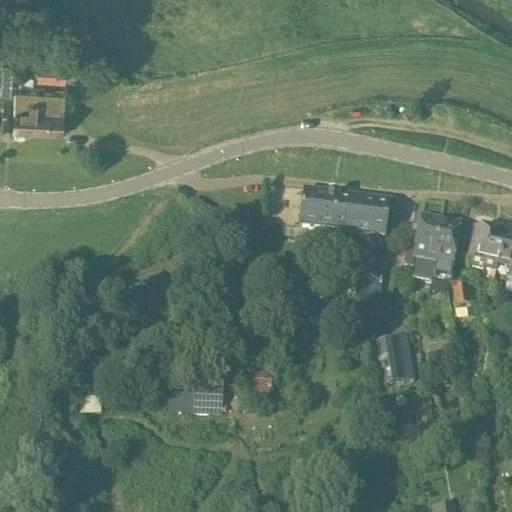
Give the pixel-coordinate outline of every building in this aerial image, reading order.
[(37,59),(36,82),(65,84),(66,68),(67,61),(37,59)] [(12,95),(13,65),(3,65),(3,95),(12,95)] [(61,134),(64,94),(16,91),(13,131),(61,134)] [(304,190),(298,229),(318,232),(362,239),(355,300),(380,303),(388,241),(385,241),(387,222),(389,212),(390,202),(304,190)] [(410,235),(404,267),(413,268),(411,279),(433,284),(434,280),(433,280),(437,262),(433,261),(441,221),(421,217),(417,237),(410,235)] [(437,262),(433,280),(434,280),(450,283),(452,275),(452,274),(461,225),(446,222),(441,221),(433,261),(437,262)] [(495,280),(498,265),(505,234),(476,227),(469,260),(471,260),(468,274),(495,280)] [(495,280),(494,282),(507,285),(511,286),(511,237),(505,236),(506,234),(505,234),(498,265),(495,280)] [(456,307),(470,305),(467,285),(452,288),(456,307)] [(383,387),(414,382),(407,338),(375,343),(383,387)] [(273,373),(254,371),(251,397),(270,400),(273,373)] [(81,399),(82,416),(104,415),(104,398),(81,399)]
